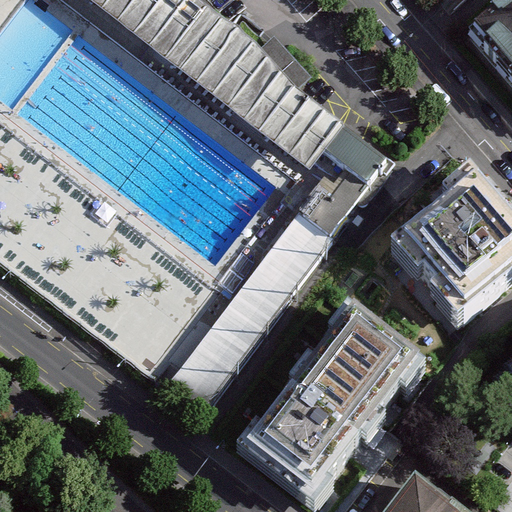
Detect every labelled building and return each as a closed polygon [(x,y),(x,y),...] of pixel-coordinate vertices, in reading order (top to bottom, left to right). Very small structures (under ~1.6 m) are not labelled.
[(87,0),(173,66),(214,11),(199,0),(87,0)] [(511,7),(473,42),(511,85),(511,7)] [(267,50),(214,11),(173,66),(317,175),(331,156),(356,175),(335,202),(326,195),(306,222),(300,218),(166,394),(201,420),(395,165),(373,147),(306,95),(286,72),(267,50)] [(511,278),(511,232),(471,185),(394,252),(457,326),(511,278)] [(428,360),(354,302),(238,451),(312,509),(428,360)] [(447,511),(416,487),(396,511),(447,511)] [(511,511),(511,493),(500,509),(503,511),(511,511)]
